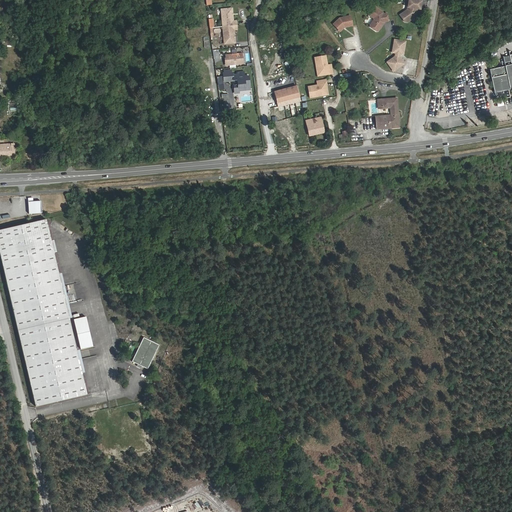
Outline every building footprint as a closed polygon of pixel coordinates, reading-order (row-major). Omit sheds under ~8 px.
[(421,6),(409,4),(408,10),(400,15),(405,22),(408,22),(417,16),(418,9),(420,10),(421,6)] [(383,12),(376,8),(370,16),(374,18),(374,20),(371,25),(371,27),(377,31),(379,31),(383,25),(383,24),(384,23),(383,22),(388,21),(387,14),(383,14),(382,13),(383,12)] [(220,10),(222,27),(236,25),(235,21),(232,21),(231,9),(220,10)] [(335,31),(353,27),(350,16),(332,20),(335,31)] [(236,25),(222,27),(224,44),(235,43),(233,30),(236,30),(236,25)] [(404,54),(406,41),(393,39),(391,52),(394,56),(385,62),(392,73),(405,65),(400,56),(404,54)] [(245,53),(226,55),(227,65),(243,64),(243,56),(245,56),(245,53)] [(490,65),(494,88),(510,85),(510,87),(511,87),(511,53),(510,54),(510,55),(504,56),(505,62),(490,65)] [(314,58),(316,65),(317,65),(318,71),(322,74),(328,72),(328,74),(332,74),(331,65),(327,66),(325,56),(314,58)] [(317,65),(316,65),(318,76),(328,74),(328,72),(322,74),(318,71),(317,65)] [(223,73),(222,73),(224,82),(231,81),(231,76),(230,72),(223,73)] [(239,93),(239,90),(239,88),(243,87),(243,85),(244,85),(245,89),(251,88),(249,76),(245,77),(244,72),(237,73),(237,75),(233,75),(233,81),(237,80),(238,85),(234,86),(235,93),(239,93)] [(318,88),(308,90),(310,101),(317,99),(317,98),(323,97),(326,93),(325,87),(326,87),(326,83),(317,84),(318,88)] [(275,93),(278,107),(300,101),(298,92),(297,87),(275,93)] [(326,87),(325,87),(326,93),(323,97),(317,98),(317,99),(328,98),(326,87)] [(444,88),(432,107),(438,112),(440,108),(441,109),(445,109),(446,107),(448,109),(456,96),(444,88)] [(397,98),(381,100),(382,109),(390,108),(391,116),(375,117),(377,130),(389,129),(399,128),(397,98)] [(320,118),(306,121),(310,136),(324,133),(320,118)] [(14,144),(0,144),(0,156),(11,156),(14,155),(14,144)] [(36,213),(40,213),(39,202),(28,202),(29,214),(32,213),(33,216),(36,216),(36,213)] [(86,394),(81,373),(75,349),(68,318),(58,274),(53,252),(50,241),(45,220),(0,230),(0,257),(35,406),(86,394)] [(58,274),(68,318),(71,318),(61,273),(58,274)] [(88,316),(74,319),(81,349),(95,346),(88,316)] [(133,361),(138,364),(143,366),(147,368),(158,346),(144,339),(133,361)] [(75,349),(81,373),(84,373),(78,349),(75,349)]
